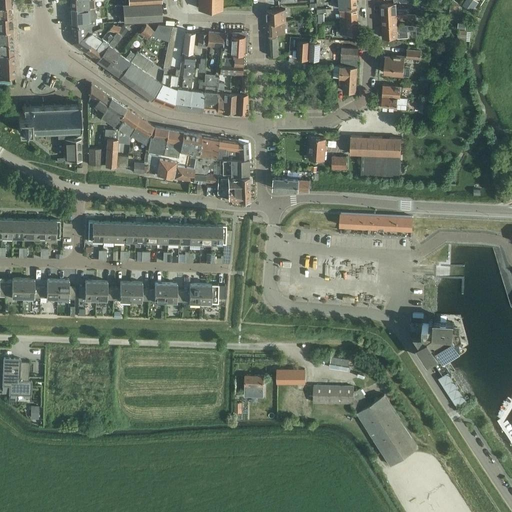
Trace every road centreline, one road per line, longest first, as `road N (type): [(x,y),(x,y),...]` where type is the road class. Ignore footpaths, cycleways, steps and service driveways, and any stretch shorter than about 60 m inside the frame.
road 1 (residential): [(511,505),(388,320),(275,305),(269,205)]
road 2 (residential): [(304,362),(261,348),(0,336)]
road 3 (tertiary): [(259,130),(160,113),(56,44),(42,25),(40,0)]
road 4 (tertiary): [(511,212),(325,199),(269,205)]
road 5 (residential): [(259,130),(320,122),(359,103),(368,0)]
road 6 (residential): [(269,205),(79,189)]
road 7 (residential): [(76,264),(230,269)]
